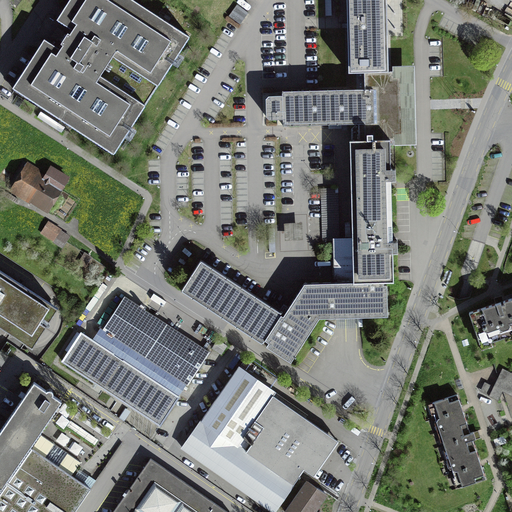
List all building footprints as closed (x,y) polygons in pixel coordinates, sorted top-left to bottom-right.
[(190,37),(133,0),(69,0),(57,20),(72,30),(70,34),(68,33),(66,35),(61,31),(56,38),(62,42),(61,44),(63,45),(60,49),(44,39),(12,88),(21,94),(114,154),(190,37)] [(388,68),(387,0),(349,0),(351,74),(365,74),(366,91),(283,93),(283,97),(268,97),(265,101),(266,118),(269,121),(284,121),(284,127),(359,125),(359,140),(351,140),(354,283),(304,285),(283,316),(281,315),(200,262),(181,292),(261,345),(264,340),(268,343),(266,347),(291,364),(320,320),(387,319),(387,283),(396,282),(395,253),(402,253),(402,238),(391,239),(390,180),(399,180),(399,167),(391,167),(391,148),(415,148),(415,108),(414,68),(388,68)] [(237,3),(227,19),(239,26),(249,10),(237,3)] [(15,102),(21,94),(12,88),(6,84),(0,93),(15,102)] [(13,185),(48,207),(61,185),(66,178),(51,169),(44,180),(35,175),(39,169),(27,162),(13,185)] [(337,190),(321,190),(322,240),(338,239),(337,190)] [(46,221),(39,233),(62,248),(70,236),(46,221)] [(0,330),(32,347),(47,325),(40,321),(42,317),(49,321),(58,307),(0,269),(0,330)] [(160,428),(179,398),(187,385),(189,387),(211,354),(125,298),(103,330),(100,329),(92,341),(81,334),(62,363),(160,428)] [(500,302),(469,312),(479,343),(490,340),(491,342),(505,337),(507,334),(511,332),(511,298),(503,301),(504,303),(501,304),(500,302)] [(227,346),(218,340),(212,348),(221,354),(227,346)] [(275,391),(238,366),(200,422),(181,450),(272,511),(273,511),(276,508),(281,511),(315,511),(327,495),(317,489),(321,483),(313,478),(338,441),(272,396),(275,391)] [(489,373),(480,391),(498,400),(503,391),(511,396),(511,372),(511,373),(502,368),(498,378),(489,373)] [(29,447),(62,401),(53,394),(53,393),(53,392),(53,391),(52,390),(51,389),(50,389),(49,389),(48,389),(47,389),(46,390),(34,381),(25,394),(21,391),(19,393),(18,395),(22,398),(0,430),(0,511),(74,511),(91,488),(81,482),(71,475),(81,462),(41,434),(32,448),(31,448),(29,447)] [(440,431),(467,423),(457,394),(433,402),(435,411),(434,414),(437,422),(440,424),(442,430),(440,431)] [(470,433),(467,423),(440,431),(440,432),(442,431),(444,438),(443,441),(446,449),(449,451),(451,457),(449,458),(449,459),(476,450),(473,440),(476,439),(473,432),(470,433)] [(485,478),(476,450),(449,459),(451,458),(454,465),(452,468),(455,477),(458,478),(461,487),(485,478)] [(232,511),(154,458),(116,511),(232,511)]
